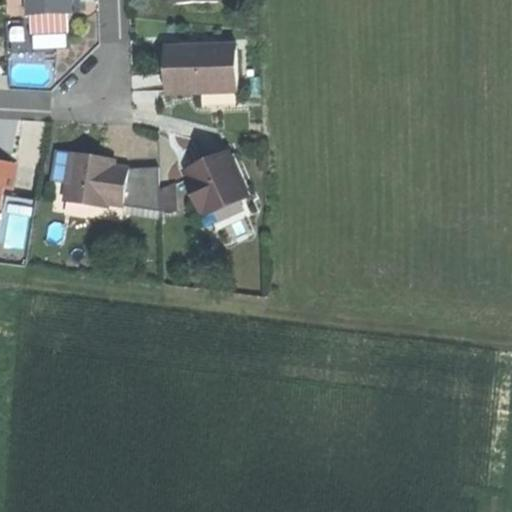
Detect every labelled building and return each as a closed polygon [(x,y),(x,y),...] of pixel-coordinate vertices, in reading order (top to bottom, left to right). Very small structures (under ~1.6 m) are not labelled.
[(27,0),(28,15),(31,15),(32,35),(34,35),(68,34),(69,33),(68,13),(72,13),(71,0),(27,0)] [(69,48),(68,34),(34,35),(34,50),(69,48)] [(167,94),(239,92),(239,51),(206,51),(206,46),(166,47),(166,72),(167,94)] [(242,105),(242,94),(208,95),(208,106),(242,105)] [(73,155),(59,153),(54,181),(68,183),(66,197),(161,213),(160,168),(130,170),(114,167),(106,166),(107,158),(88,155),(73,152),(73,155)] [(206,212),(247,193),(228,152),(216,158),(195,167),(198,174),(191,177),(206,212)] [(115,159),(107,158),(106,166),(114,167),(115,159)] [(0,205),(3,187),(7,188),(11,164),(0,161),(0,205)] [(188,171),(191,177),(198,174),(195,167),(188,171)] [(201,214),(206,212),(191,177),(185,180),(201,214)] [(249,199),(247,193),(206,212),(209,217),(249,199)] [(71,202),(69,213),(93,217),(95,206),(71,202)]
